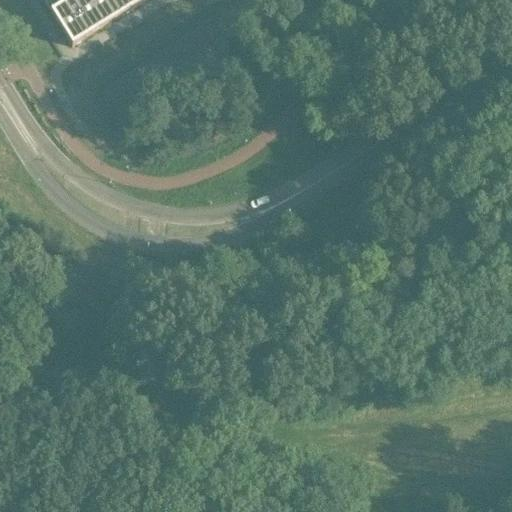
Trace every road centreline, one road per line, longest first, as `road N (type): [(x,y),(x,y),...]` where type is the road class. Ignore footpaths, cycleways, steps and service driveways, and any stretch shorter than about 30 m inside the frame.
road 1 (tertiary): [(0,114),(61,198),(120,234),(159,244),(219,242),(246,233),(276,206)]
road 2 (tertiary): [(276,206),(196,220),(134,209),(55,159),(0,77)]
road 3 (tertiary): [(511,62),(276,206)]
